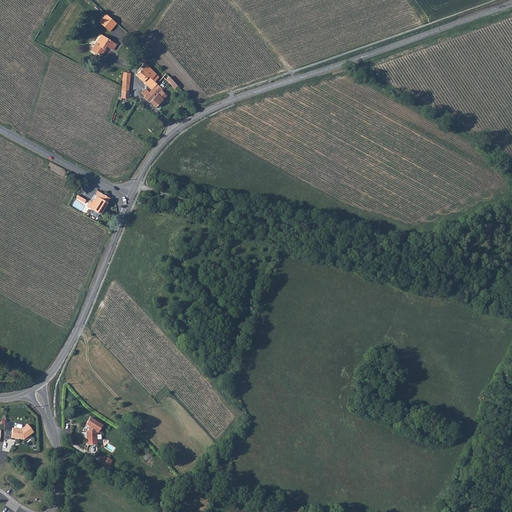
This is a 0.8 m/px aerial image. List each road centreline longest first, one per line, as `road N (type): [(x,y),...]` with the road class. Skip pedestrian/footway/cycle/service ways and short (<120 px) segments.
road 1 (tertiary): [(130,197),(168,135),(210,109),(511,3)]
road 2 (tertiary): [(130,197),(77,328),(41,383)]
road 3 (track): [(77,328),(93,371),(176,462)]
road 4 (tertiary): [(0,129),(130,197)]
